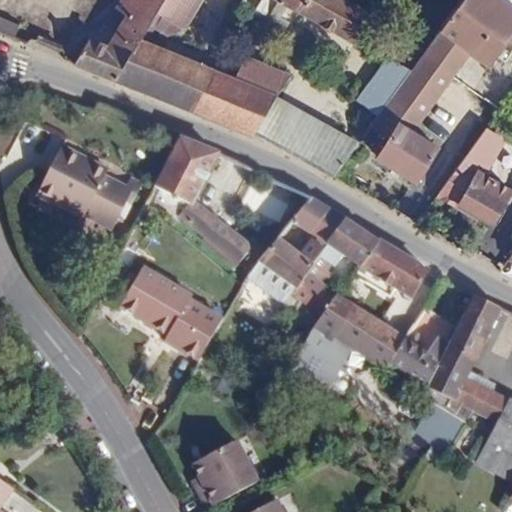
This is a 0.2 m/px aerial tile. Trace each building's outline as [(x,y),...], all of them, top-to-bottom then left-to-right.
[(127,0),(121,11),(127,14),(107,49),(89,39),(75,62),(113,79),(140,37),(157,10),(163,0),(127,0)] [(199,0),(163,0),(157,10),(183,26),(199,0)] [(280,0),(279,0),(261,0),(254,13),(267,22),(280,0)] [(279,0),(280,0),(355,43),(371,15),(351,3),(345,0),(279,0)] [(511,33),(511,7),(501,0),(462,0),(439,31),(469,52),(488,66),(511,33)] [(20,23),(0,15),(0,31),(14,37),(20,23)] [(439,31),(428,48),(422,56),(451,77),(469,52),(439,31)] [(140,37),(113,79),(193,112),(215,70),(140,37)] [(421,119),(451,77),(422,56),(410,73),(391,98),(421,119)] [(235,77),(216,68),(215,70),(193,112),(253,137),(255,133),(276,98),(289,75),(247,57),(235,77)] [(391,98),(410,73),(389,58),(358,102),(378,117),(391,98)] [(506,100),(511,91),(511,78),(504,72),(491,89),(506,100)] [(336,131),(276,98),(255,133),(315,167),(336,131)] [(412,132),(421,119),(391,98),(378,117),(370,128),(388,140),(399,124),(412,132)] [(437,148),(412,132),(399,124),(388,140),(377,158),(415,182),(437,148)] [(477,172),(500,138),(485,128),(438,194),(457,205),(492,223),(510,191),(477,172)] [(352,139),(336,131),(315,167),(334,178),(345,163),(363,137),(356,132),(352,139)] [(217,154),(179,138),(154,188),(190,206),(180,218),(237,266),(243,258),(251,248),(233,233),(194,202),(217,154)] [(85,212),(114,227),(131,195),(136,197),(143,184),(130,177),(125,187),(104,176),(107,170),(62,147),(36,195),(81,219),(82,217),(85,212)] [(345,163),(334,178),(347,186),(357,170),(345,163)] [(345,219),(311,199),(291,223),(318,240),(317,243),(312,240),(300,255),(278,239),(262,257),(258,264),(293,289),(345,219)] [(111,232),(114,227),(85,212),(82,217),(111,232)] [(378,242),(345,219),(293,289),(290,293),(321,318),(337,296),(322,284),(341,256),(359,268),(378,242)] [(428,272),(378,242),(359,268),(352,277),(390,300),(396,290),(411,300),(428,272)] [(258,264),(255,268),(249,277),(284,302),(290,293),(293,289),(258,264)] [(165,342),(198,362),(222,321),(191,302),(193,298),(145,268),(121,307),(168,336),(165,342)] [(337,296),(321,318),(311,331),(332,345),(336,339),(356,309),(337,296)] [(500,311),(472,298),(448,346),(427,386),(426,388),(440,396),(454,403),(470,372),(500,311)] [(448,321),(427,306),(404,342),(391,362),(401,369),(420,381),(427,386),(448,346),(437,338),(448,321)] [(404,342),(356,309),(336,339),(344,345),(385,372),(391,362),(404,342)] [(332,345),(311,331),(281,390),(310,407),(344,345),(336,339),(332,345)] [(195,367),(190,375),(198,380),(203,372),(195,367)] [(420,381),(401,369),(396,378),(414,390),(420,381)] [(470,372),(454,403),(479,416),(492,391),(495,386),(470,372)] [(423,395),(436,404),(440,396),(426,388),(423,395)] [(509,401),(492,391),(479,416),(496,426),(509,401)] [(511,402),(509,401),(496,426),(488,441),(511,454),(511,402)] [(265,421),(282,430),(286,422),(269,413),(265,421)] [(511,454),(488,441),(476,464),(511,484),(511,454)] [(202,482),(195,486),(207,509),(258,483),(237,442),(193,465),(198,475),(202,482)] [(191,479),(195,486),(202,482),(198,475),(191,479)] [(0,511),(0,507),(12,490),(0,481),(0,511)] [(281,511),(276,502),(256,511),(281,511)]
